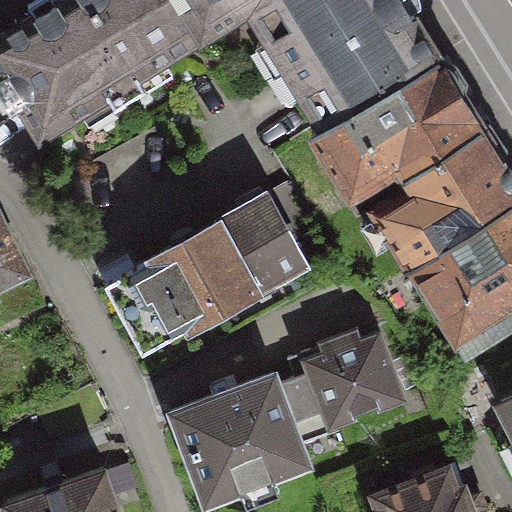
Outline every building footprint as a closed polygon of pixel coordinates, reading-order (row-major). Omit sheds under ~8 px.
[(463,351),(511,321),(511,155),(420,0),(71,0),(0,42),(0,77),(44,152),(263,23),(326,129),(314,136),(356,208),(373,199),(463,351)] [(272,191),(134,268),(178,346),(316,269),(272,191)] [(0,232),(0,319),(34,303),(0,232)] [(383,330),(303,360),(331,435),(411,405),(383,330)] [(282,370),(174,411),(212,509),(320,467),(282,370)] [(511,399),(500,406),(511,429),(511,399)] [(479,511),(460,462),(371,496),(377,511),(479,511)] [(124,511),(108,465),(0,502),(0,511),(124,511)]
